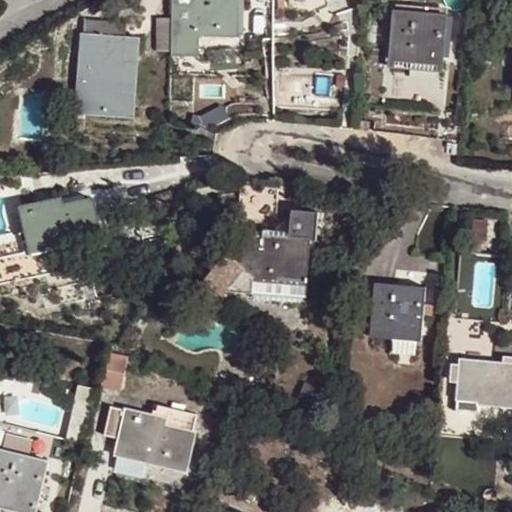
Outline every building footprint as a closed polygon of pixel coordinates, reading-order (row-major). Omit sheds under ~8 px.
[(233,0),(194,0),(195,35),(234,34),(233,0)] [(441,22),(392,17),(386,66),(412,68),(438,71),(441,22)] [(117,39),(123,25),(82,20),(80,37),(117,39)] [(117,39),(85,112),(129,113),(131,92),(120,91),(123,25),(117,39)] [(83,114),(85,112),(117,39),(80,37),(79,61),(77,85),(85,86),(83,114)] [(47,201),(24,254),(95,238),(91,217),(87,197),(52,203),(51,198),(48,199),(47,201)] [(47,201),(48,199),(17,208),(22,231),(15,233),(19,256),(24,254),(47,201)] [(260,245),(230,244),(225,296),(248,298),(249,287),(303,290),(307,242),(284,240),(261,238),(260,245)] [(493,282),(502,282),(503,267),(494,266),(489,273),(488,277),(493,282)] [(399,285),(375,283),(370,333),(421,336),(424,287),(399,285)] [(461,362),(459,396),(479,398),(479,404),(511,406),(511,358),(504,358),(504,366),(461,362)] [(154,418),(110,408),(103,437),(117,441),(115,450),(146,458),(144,465),(184,474),(194,434),(153,424),(154,418)] [(71,413),(68,430),(84,434),(87,417),(71,413)] [(68,430),(66,438),(82,441),(84,434),(68,430)] [(5,499),(35,507),(47,461),(0,449),(0,506),(3,507),(5,499)] [(22,511),(34,511),(35,507),(5,499),(3,507),(22,511)]
